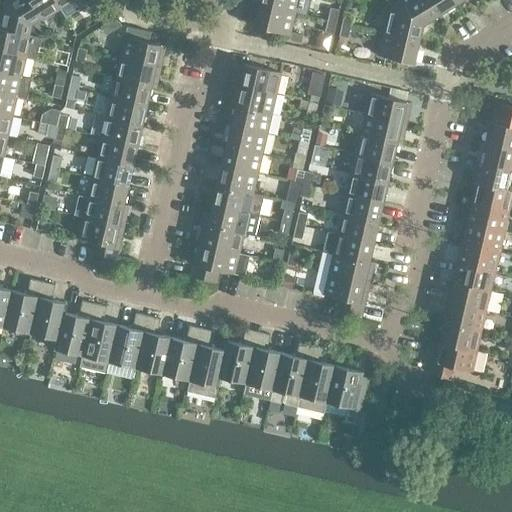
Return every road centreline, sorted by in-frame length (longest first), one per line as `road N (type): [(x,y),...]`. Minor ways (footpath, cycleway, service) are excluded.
road 1 (residential): [(511,16),(473,44),(441,86),(386,346)]
road 2 (residential): [(150,293),(210,0)]
road 3 (residential): [(386,346),(150,293)]
road 4 (residential): [(150,293),(0,261)]
road 5 (residential): [(511,411),(419,389),(386,346)]
